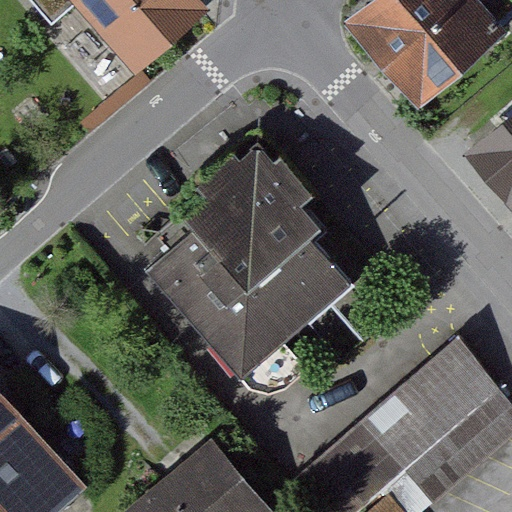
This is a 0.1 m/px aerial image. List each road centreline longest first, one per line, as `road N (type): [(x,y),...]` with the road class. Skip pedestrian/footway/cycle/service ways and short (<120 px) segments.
road 1 (residential): [(0,251),(285,8)]
road 2 (residential): [(511,271),(285,8)]
